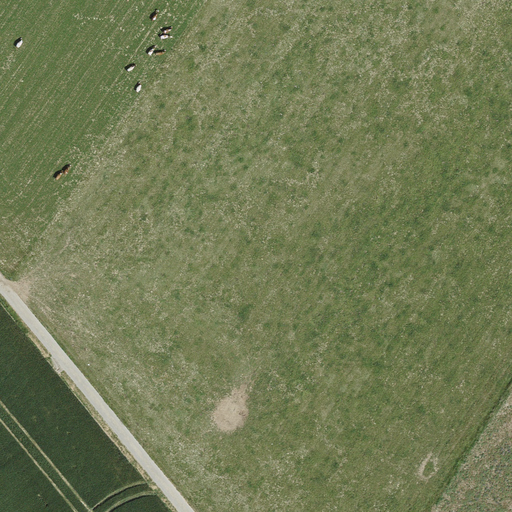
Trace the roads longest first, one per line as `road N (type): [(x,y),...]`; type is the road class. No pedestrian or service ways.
road 1 (track): [(186,511),(0,283)]
road 2 (track): [(416,511),(511,367)]
